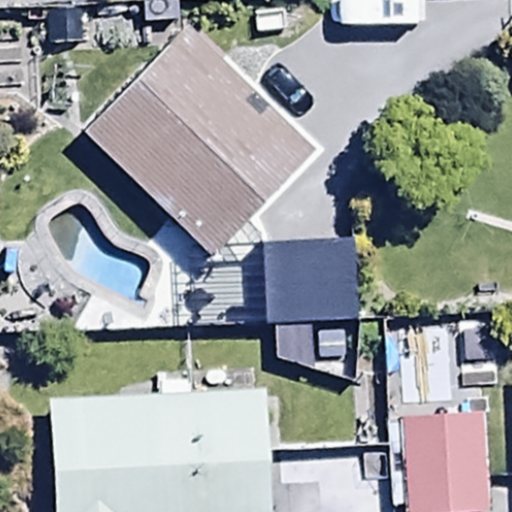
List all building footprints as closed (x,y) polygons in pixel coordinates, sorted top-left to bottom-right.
[(191,0),(170,0),(74,100),(195,216),(301,105),(191,0)] [(256,223),(201,221),(199,285),(254,286),(256,223)] [(318,222),(263,221),(262,287),(318,288),(318,222)] [(346,333),(272,333),(272,362),(345,389),(346,333)] [(484,377),(396,376),(395,482),(483,483),(484,377)] [(257,406),(257,393),(45,403),(50,511),(267,511),(263,430),(275,430),(274,405),(257,406)]
